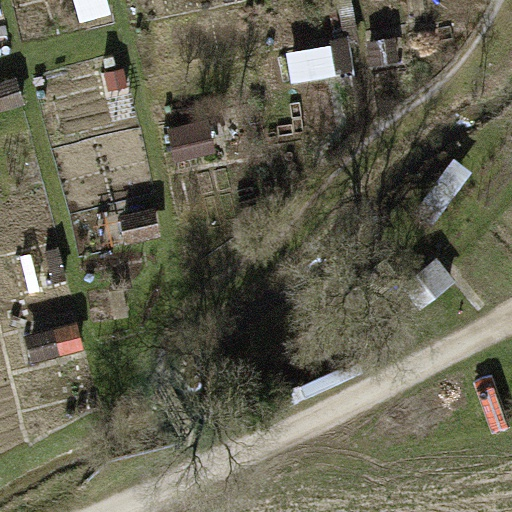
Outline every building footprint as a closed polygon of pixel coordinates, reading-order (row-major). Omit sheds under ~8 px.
[(10,0),(0,0),(0,18),(14,15),(10,0)] [(403,24),(382,29),(390,59),(411,54),(403,24)] [(357,33),(335,39),(343,69),(365,63),(357,33)] [(24,78),(3,83),(9,104),(30,98),(24,78)] [(304,142),(278,149),(285,173),(311,166),(304,142)] [(167,201),(131,211),(138,237),(174,228),(167,201)] [(68,240),(56,243),(64,273),(76,270),(68,240)] [(87,314),(28,330),(36,361),(96,345),(87,314)]
